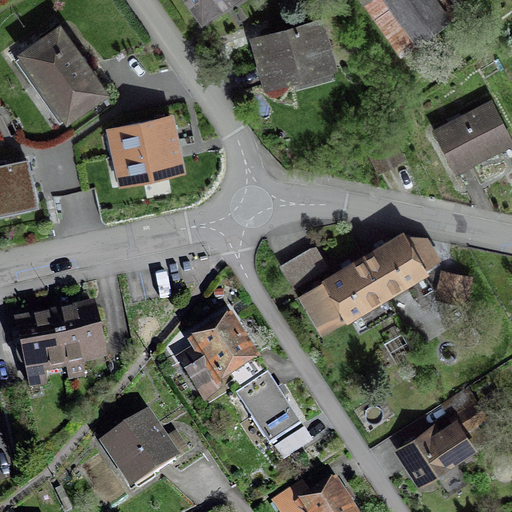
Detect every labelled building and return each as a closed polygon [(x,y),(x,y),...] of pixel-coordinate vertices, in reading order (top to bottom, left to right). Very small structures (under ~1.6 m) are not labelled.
[(188,0),(203,21),(231,0),(188,0)] [(451,20),(437,0),(364,0),(402,54),(451,20)] [(331,71),(324,32),(261,44),(268,83),(331,71)] [(69,118),(102,95),(59,34),(26,57),(69,118)] [(511,162),(511,121),(503,107),(448,141),(475,185),(511,162)] [(116,131),(121,155),(174,144),(170,121),(116,131)] [(395,137),(368,149),(379,172),(406,159),(395,137)] [(180,174),(174,144),(121,155),(127,184),(180,174)] [(0,212),(37,206),(30,165),(0,170),(0,212)] [(405,234),(365,259),(385,293),(437,260),(423,240),(405,234)] [(348,316),(385,293),(365,259),(327,282),(348,316)] [(325,331),(348,316),(327,282),(303,297),(325,331)] [(94,309),(57,317),(68,364),(104,356),(94,309)] [(30,373),(68,364),(57,317),(19,326),(30,373)] [(236,392),(266,374),(233,321),(179,354),(199,387),(224,372),(236,392)] [(297,425),(266,374),(236,392),(267,443),(297,425)] [(454,424),(460,433),(486,416),(475,400),(449,417),(454,424)] [(168,456),(146,424),(107,450),(128,482),(168,456)] [(432,427),(400,449),(421,480),(469,446),(460,433),(454,424),(438,435),(432,427)] [(300,509),(301,511),(348,511),(332,488),(300,509)]
